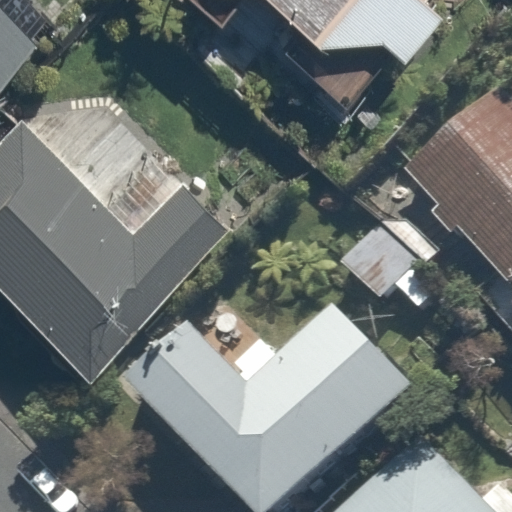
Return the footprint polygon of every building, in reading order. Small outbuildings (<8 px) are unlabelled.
[(22,0),(0,0),(0,53),(39,17),(22,0)] [(202,0),(326,106),(416,0),(202,0)] [(511,106),(492,87),(400,179),(511,302),(511,106)] [(19,99),(0,116),(0,283),(66,357),(224,213),(183,168),(127,218),(19,99)] [(381,216),(340,259),(383,301),(393,290),(421,317),(452,285),(381,216)] [(124,394),(245,511),(287,511),(410,389),(331,309),(285,355),(237,306),(202,341),(170,309),(144,336),(163,355),(124,394)] [(486,511),(418,437),(335,511),(486,511)]
